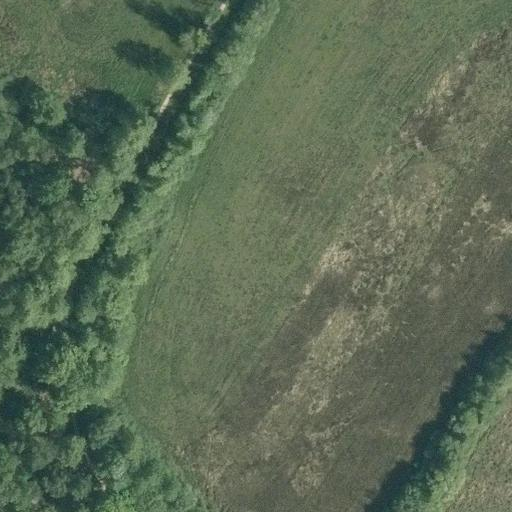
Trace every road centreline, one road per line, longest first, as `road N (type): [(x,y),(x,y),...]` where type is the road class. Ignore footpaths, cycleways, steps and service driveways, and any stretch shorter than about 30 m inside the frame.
road 1 (track): [(244,0),(88,255)]
road 2 (track): [(88,255),(82,345),(129,511)]
